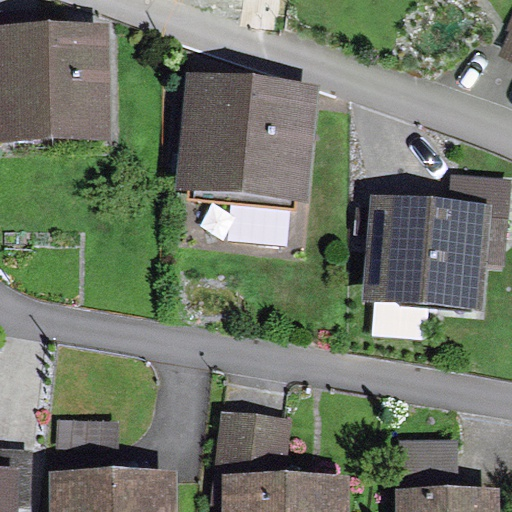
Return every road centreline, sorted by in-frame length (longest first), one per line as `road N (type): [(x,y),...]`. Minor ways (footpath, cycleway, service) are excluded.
road 1 (residential): [(0,295),(51,322),(511,397)]
road 2 (residential): [(101,0),(281,52),(511,147)]
